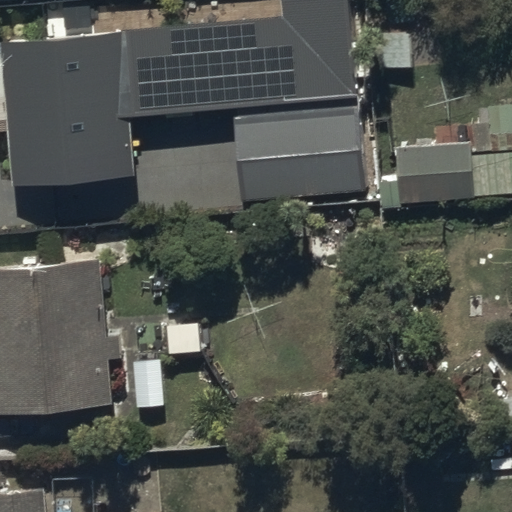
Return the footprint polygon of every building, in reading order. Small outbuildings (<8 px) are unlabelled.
[(287,0),(289,12),(2,31),(13,184),(136,176),(131,105),(359,90),(352,0),(287,0)] [(363,107),(237,118),(243,199),(370,189),(363,107)] [(400,149),(403,201),(511,193),(511,122),(476,125),(478,144),(400,149)] [(100,261),(0,270),(0,409),(110,399),(106,358),(124,356),(122,331),(107,332),(100,261)] [(0,511),(50,511),(47,483),(0,487),(0,511)]
